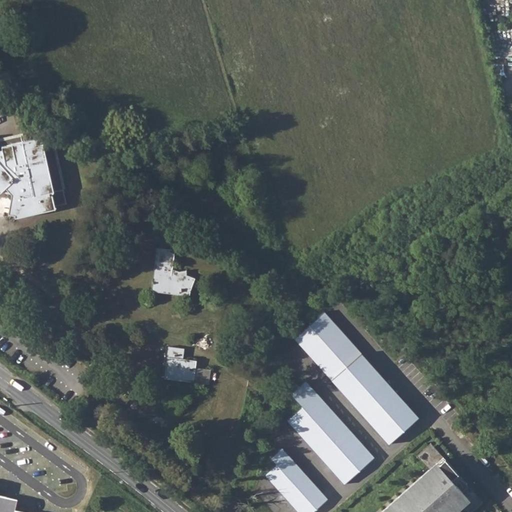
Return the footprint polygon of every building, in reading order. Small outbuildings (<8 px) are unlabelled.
[(0,188),(1,190),(8,185),(13,192),(9,213),(15,212),(16,216),(68,203),(52,134),(24,141),(22,133),(0,138),(0,188)] [(158,247),(151,290),(190,296),(191,288),(196,277),(188,276),(187,268),(181,270),(180,273),(173,272),(177,249),(158,247)] [(318,312),(291,337),(386,441),(413,416),(318,312)] [(169,346),(165,379),(194,382),(209,384),(211,370),(196,368),(197,359),(184,357),(185,348),(169,346)] [(302,379),(287,392),(299,405),(284,418),(341,482),(371,455),(302,379)] [(280,444),(267,455),(274,464),(264,472),(298,511),(309,511),(326,498),(280,444)] [(457,473),(444,458),(383,511),(448,511),(467,496),(451,479),(457,473)] [(0,511),(15,511),(17,501),(0,497),(0,511)]
